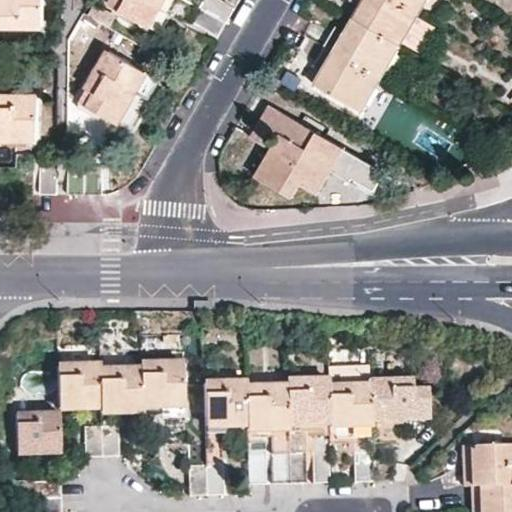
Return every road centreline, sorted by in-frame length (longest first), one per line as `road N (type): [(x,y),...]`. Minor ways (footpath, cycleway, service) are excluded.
road 1 (residential): [(278,0),(193,146),(174,212),(172,270)]
road 2 (residential): [(356,261),(172,270)]
road 3 (residential): [(172,270),(0,271)]
